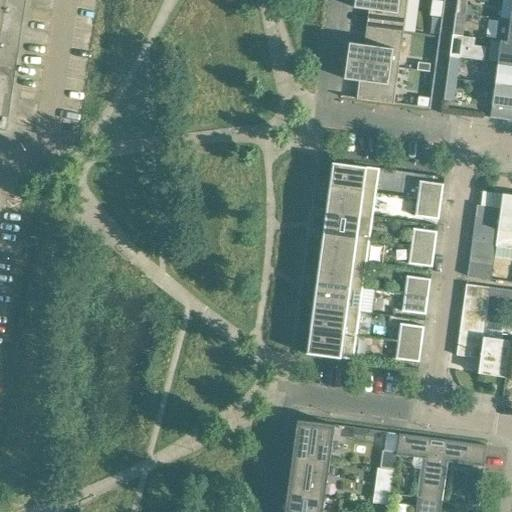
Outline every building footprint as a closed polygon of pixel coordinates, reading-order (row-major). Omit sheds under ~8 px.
[(0,0),(0,127),(6,129),(24,0),(0,0)] [(366,26),(403,32),(403,31),(399,30),(403,0),(354,0),(353,6),(352,7),(372,10),(370,26),(366,26)] [(466,0),(456,0),(455,13),(465,14),(466,0)] [(465,14),(455,13),(452,35),(462,36),(465,14)] [(500,41),(511,42),(511,20),(509,20),(496,18),(493,40),(500,41)] [(345,60),(398,67),(395,66),(399,32),(403,32),(366,26),(366,27),(370,28),(367,44),(348,42),(348,43),(346,60),(345,60)] [(462,36),(452,35),(449,56),(459,58),(462,36)] [(511,42),(500,41),(497,63),(511,64),(511,42)] [(459,58),(449,56),(446,78),(456,79),(459,58)] [(340,95),(340,97),(393,104),(393,102),(390,102),(394,67),(398,68),(398,67),(345,60),(345,61),(346,61),(344,77),(343,77),(343,78),(362,81),(360,98),(340,95)] [(417,70),(429,72),(430,64),(418,62),(417,70)] [(511,86),(511,64),(497,63),(494,84),(511,86)] [(456,79),(446,78),(443,99),(453,101),(456,79)] [(490,117),(511,120),(511,86),(494,84),(490,117)] [(376,193),(379,168),(353,165),(347,164),(331,162),(328,186),(376,193)] [(419,180),(417,198),(441,202),(443,184),(419,180)] [(376,193),(328,186),(325,210),(372,217),(376,193)] [(502,194),(500,208),(499,220),(498,230),(497,232),(496,244),(495,247),(511,248),(511,197),(503,196),(503,194),(502,194)] [(414,216),(438,219),(441,202),(417,198),(414,216)] [(477,205),(475,217),(499,220),(500,208),(477,205)] [(372,217),(325,210),(322,234),(369,240),(372,217)] [(475,217),(473,229),(497,232),(498,230),(499,220),(475,217)] [(434,249),(437,231),(413,228),(410,246),(434,249)] [(473,229),(472,241),(496,244),(497,232),(473,229)] [(318,258),(366,264),(369,240),(322,234),(318,258)] [(472,241),(470,252),(494,256),(495,247),(496,244),(472,241)] [(434,249),(410,246),(408,264),(432,267),(434,249)] [(470,252),(468,263),(493,267),(494,256),(470,252)] [(315,281),(363,288),(366,264),(318,258),(315,281)] [(467,276),(491,279),(493,267),(468,263),(467,276)] [(428,297),(430,279),(406,276),(404,293),(428,297)] [(315,281),(312,305),(359,312),(371,313),(375,289),(363,288),(315,281)] [(466,284),(464,296),(488,299),(489,297),(490,287),(466,284)] [(511,290),(490,287),(489,297),(511,300),(511,290)] [(401,311),(425,314),(428,297),(404,293),(401,311)] [(464,296),(463,308),(487,311),(488,299),(464,296)] [(359,312),(312,305),(309,329),(356,335),(359,312)] [(463,308),(461,319),(485,322),(487,311),(463,308)] [(461,319),(459,331),(484,334),(485,322),(461,319)] [(397,341),(421,344),(424,326),(400,323),(397,341)] [(479,371),(507,375),(511,340),(511,335),(511,325),(502,324),(500,338),(483,336),(482,347),(480,359),(478,373),(479,373),(479,371)] [(306,351),(305,353),(322,356),(326,356),(353,360),(356,335),(309,329),(306,351)] [(459,331),(458,344),(482,347),(483,336),(484,334),(459,331)] [(419,362),(421,344),(397,341),(395,359),(419,362)] [(456,355),(480,359),(482,347),(458,344),(456,355)] [(328,462),(333,425),(296,419),(291,457),(328,462)] [(447,462),(484,467),(487,445),(486,445),(406,434),(398,433),(396,452),(395,455),(422,458),(416,498),(442,501),(447,462)] [(383,450),(380,469),(393,471),(395,455),(396,452),(385,451),(383,450)] [(323,498),(328,462),(291,457),(286,493),(323,498)] [(378,469),(377,480),(392,482),(393,471),(380,469),(378,469)] [(283,511),(321,511),(323,498),(286,493),(283,511)] [(375,494),(373,504),(388,506),(390,496),(375,494)] [(440,511),(442,501),(416,498),(414,511),(440,511)]
